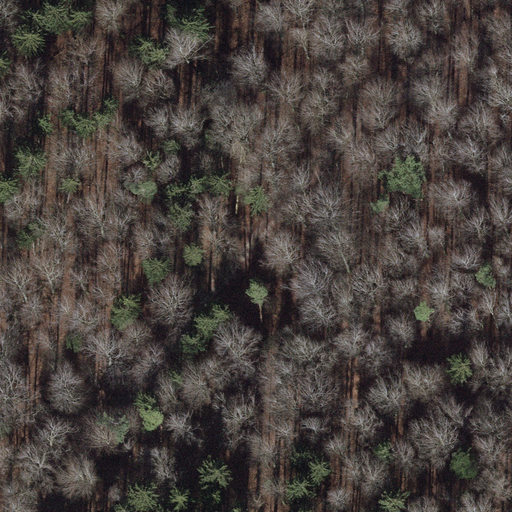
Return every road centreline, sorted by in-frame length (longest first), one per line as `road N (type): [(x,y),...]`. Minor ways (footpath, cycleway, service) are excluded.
road 1 (track): [(58,511),(78,470),(334,143),(449,55),(511,22)]
road 2 (track): [(0,449),(99,191),(131,62),(128,0)]
road 3 (track): [(90,511),(150,478),(511,356)]
